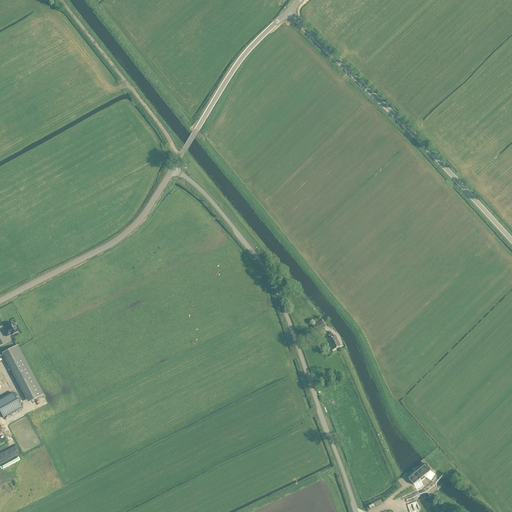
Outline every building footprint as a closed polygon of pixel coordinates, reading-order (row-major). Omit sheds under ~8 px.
[(322,320),(313,325),(317,332),(325,327),(322,320)] [(14,323),(13,323),(13,322),(6,326),(8,328),(3,330),(6,336),(17,330),(15,327),(16,326),(16,325),(15,323),(14,323)] [(340,346),(335,336),(333,336),(332,333),(328,335),(330,338),(328,339),(333,349),(340,346)] [(42,394),(16,345),(3,352),(16,376),(18,376),(31,400),(42,394)] [(13,392),(0,399),(0,411),(3,418),(21,407),(13,392)] [(17,463),(0,470),(0,480),(13,475),(12,470),(19,467),(17,463)] [(431,470),(425,464),(421,468),(412,475),(408,478),(413,484),(417,481),(426,474),(431,470)]
